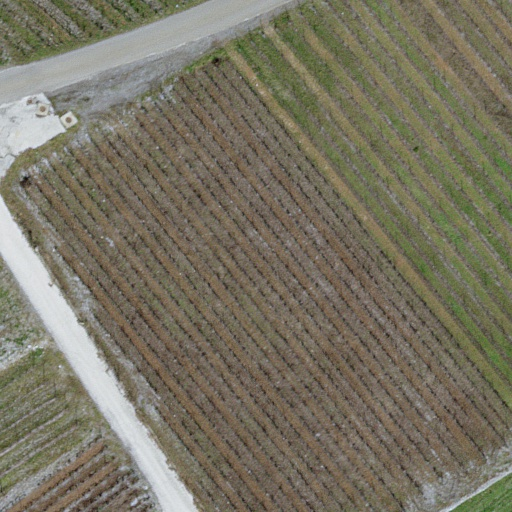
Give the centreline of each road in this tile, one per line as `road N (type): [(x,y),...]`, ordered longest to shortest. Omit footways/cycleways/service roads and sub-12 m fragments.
road 1 (residential): [(0,222),(185,511)]
road 2 (residential): [(0,88),(252,0)]
